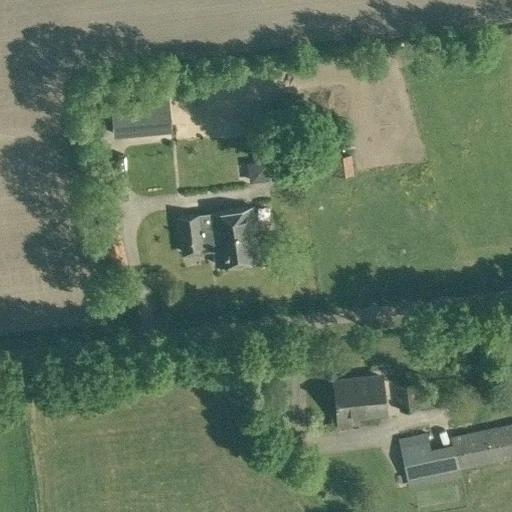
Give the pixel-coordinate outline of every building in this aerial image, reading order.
[(156,130),(171,129),(168,96),(152,97),(156,130)] [(126,100),(111,101),(114,134),(129,133),(126,100)] [(334,158),(337,177),(352,175),(350,156),(334,158)] [(267,176),(265,161),(250,163),(252,178),(267,176)] [(200,213),(204,246),(205,249),(214,248),(216,264),(260,258),(253,206),(209,212),(200,213)] [(204,246),(200,213),(176,216),(180,250),(204,246)] [(335,381),(338,415),(385,411),(381,376),(335,381)] [(398,384),(400,410),(417,407),(414,383),(398,384)] [(511,422),(452,435),(454,443),(459,468),(511,456),(511,422)] [(459,468),(454,443),(427,449),(424,435),(402,439),(411,483),(460,473),(459,468)]
